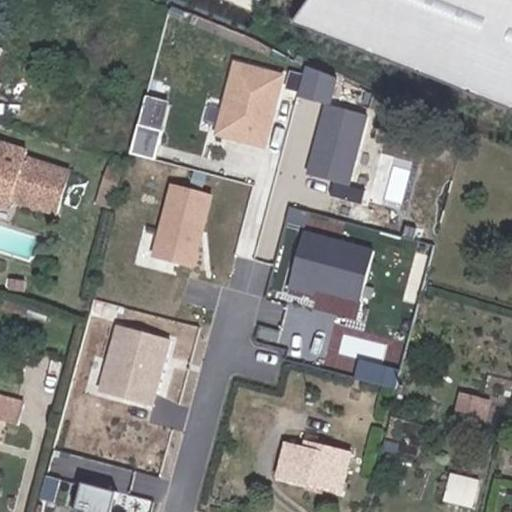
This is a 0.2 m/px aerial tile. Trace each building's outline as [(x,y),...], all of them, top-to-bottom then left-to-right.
[(511,111),(511,0),(309,0),(292,24),(511,111)] [(218,135),(272,149),(292,72),(238,58),(218,135)] [(358,185),(377,112),(340,102),(348,73),(310,64),(302,95),(327,102),(309,172),(358,185)] [(144,122),(135,151),(161,159),(170,130),(144,122)] [(51,217),(62,180),(33,171),(36,161),(0,149),(0,193),(5,195),(3,202),(51,217)] [(157,256),(201,268),(221,193),(176,181),(157,256)] [(370,300),(379,243),(299,230),(290,288),(370,300)] [(120,321),(103,392),(162,406),(179,336),(120,321)] [(402,385),(404,366),(363,362),(361,380),(402,385)] [(459,386),(455,402),(483,408),(486,392),(459,386)] [(270,470),(337,489),(349,449),(295,434),(292,444),(278,442),(270,470)] [(477,505),(483,478),(454,471),(448,499),(477,505)] [(51,475),(45,496),(59,500),(65,479),(51,475)] [(143,511),(148,499),(87,479),(78,507),(93,511),(143,511)] [(511,511),(511,504),(503,502),(500,511),(511,511)]
